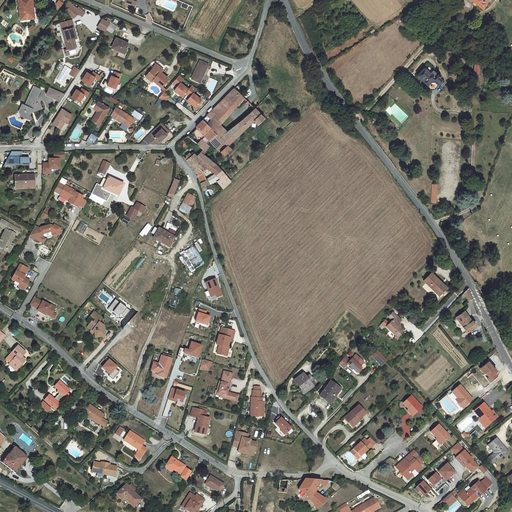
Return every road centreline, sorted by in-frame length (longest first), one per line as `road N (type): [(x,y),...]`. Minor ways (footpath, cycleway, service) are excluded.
road 1 (tertiary): [(282,0),(302,46),(456,260),(511,368)]
road 2 (residential): [(345,473),(277,399),(255,360),(195,181),(171,147)]
road 3 (unclassified): [(0,307),(88,379),(237,474)]
road 4 (track): [(172,206),(191,227),(172,253),(171,277),(125,405)]
road 5 (unclassified): [(85,0),(247,68)]
road 6 (residential): [(0,147),(171,147)]
